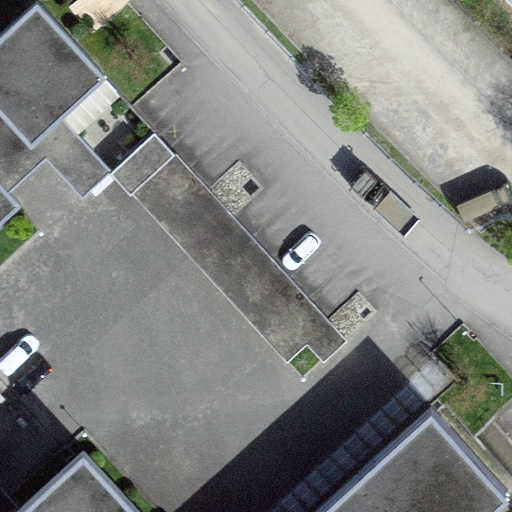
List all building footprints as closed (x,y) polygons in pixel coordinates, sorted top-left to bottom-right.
[(36,0),(35,0),(0,32),(0,108),(28,140),(81,197),(110,170),(60,114),(104,74),(36,0)] [(0,165),(28,140),(0,108),(0,165)] [(213,187),(156,127),(110,170),(305,371),(347,334),(243,217),(213,187)] [(0,220),(19,203),(0,182),(0,220)] [(481,511),(506,489),(468,447),(430,406),(314,511),(481,511)] [(141,511),(83,448),(14,511),(13,511),(141,511)] [(0,495),(0,511),(13,511),(14,511),(0,495)]
